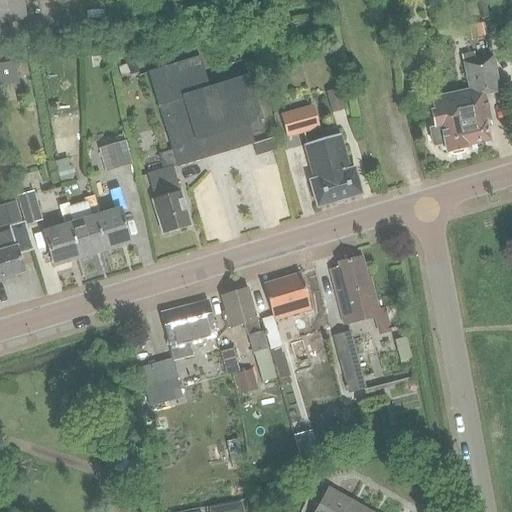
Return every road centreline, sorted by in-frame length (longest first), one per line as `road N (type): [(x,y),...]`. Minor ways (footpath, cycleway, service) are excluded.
road 1 (secondary): [(0,334),(426,201)]
road 2 (unclassified): [(482,511),(426,201)]
